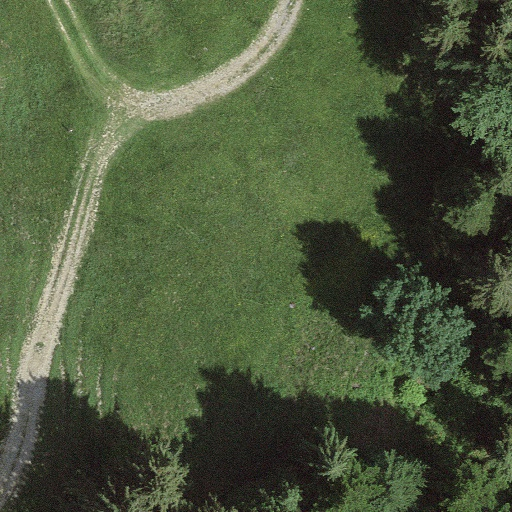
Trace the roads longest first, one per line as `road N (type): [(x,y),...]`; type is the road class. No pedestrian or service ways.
road 1 (track): [(294,0),(267,51),(238,77),(163,103)]
road 2 (track): [(163,103),(101,86),(51,0)]
